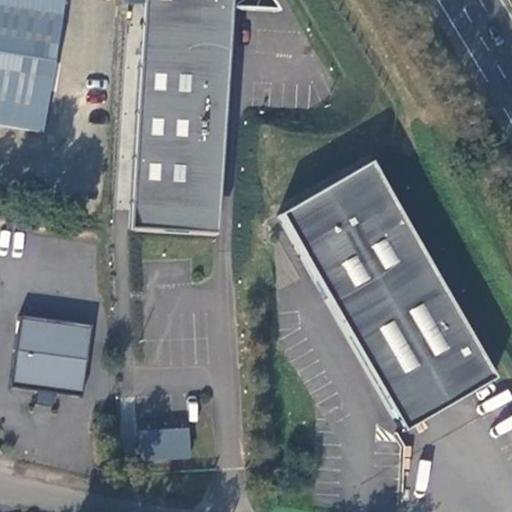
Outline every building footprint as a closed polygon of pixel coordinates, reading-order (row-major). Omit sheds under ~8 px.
[(0,0),(0,130),(49,138),(68,0),(0,0)] [(140,0),(127,231),(220,235),(228,0),(140,0)] [(228,0),(228,10),(274,12),(267,0),(228,0)] [(357,167),(264,219),(298,277),(391,435),(483,383),(357,167)] [(18,316),(8,388),(37,392),(54,394),(80,398),(89,326),(18,316)] [(54,394),(37,392),(35,404),(52,407),(54,394)] [(187,429),(137,432),(139,462),(189,459),(187,429)]
